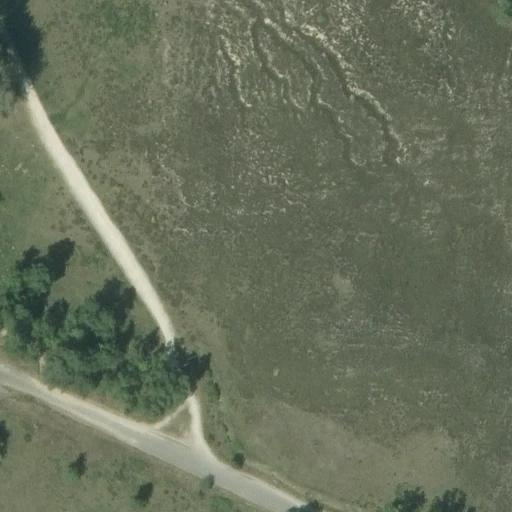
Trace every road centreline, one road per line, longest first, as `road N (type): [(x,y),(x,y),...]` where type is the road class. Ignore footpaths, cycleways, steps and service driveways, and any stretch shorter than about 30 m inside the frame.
road 1 (track): [(177,460),(192,411),(182,362),(59,145),(0,18)]
road 2 (track): [(289,511),(177,460)]
